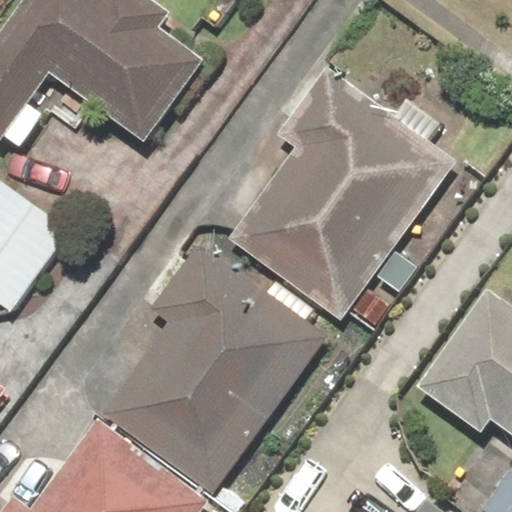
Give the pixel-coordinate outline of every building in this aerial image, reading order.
[(148,0),(114,0),(112,3),(107,0),(31,0),(0,41),(0,144),(15,156),(41,123),(30,114),(51,86),(141,153),(203,72),(158,38),(172,18),(148,0)] [(279,141),(294,152),(228,243),(345,328),(458,172),(326,76),(279,141)] [(73,239),(1,187),(0,188),(0,313),(13,323),(73,239)] [(151,318),(170,331),(105,425),(213,499),(324,339),(197,251),(151,318)] [(511,316),(485,298),(419,396),(481,439),(489,428),(511,443),(511,316)] [(0,497),(11,506),(6,511),(205,511),(206,511),(97,428),(66,468),(38,446),(0,495),(0,497)] [(511,511),(511,474),(481,511),(511,511)]
